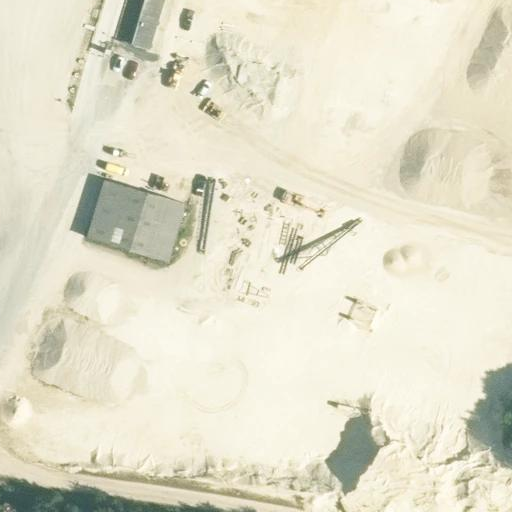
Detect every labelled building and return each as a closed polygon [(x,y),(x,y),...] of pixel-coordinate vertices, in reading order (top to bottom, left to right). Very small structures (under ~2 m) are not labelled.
[(126,0),(118,38),(130,41),(139,0),(126,0)] [(142,0),(130,43),(145,48),(159,0),(142,0)] [(298,9),(279,0),(215,137),(258,157),(323,20),(298,9)] [(102,179),(84,236),(108,243),(126,186),(102,179)] [(183,203),(126,186),(108,243),(165,261),(183,203)] [(39,511),(40,511),(5,502),(2,511),(39,511)]
